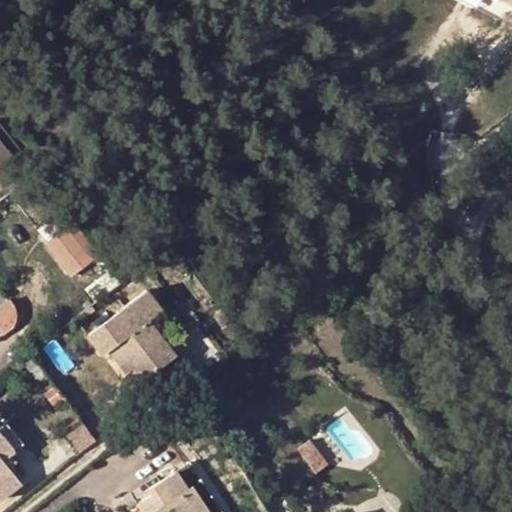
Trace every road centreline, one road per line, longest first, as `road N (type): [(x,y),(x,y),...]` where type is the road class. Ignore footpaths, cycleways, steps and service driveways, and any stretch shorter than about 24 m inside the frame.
road 1 (residential): [(511,126),(461,170),(452,199),(511,409)]
road 2 (unknown): [(60,511),(156,437)]
